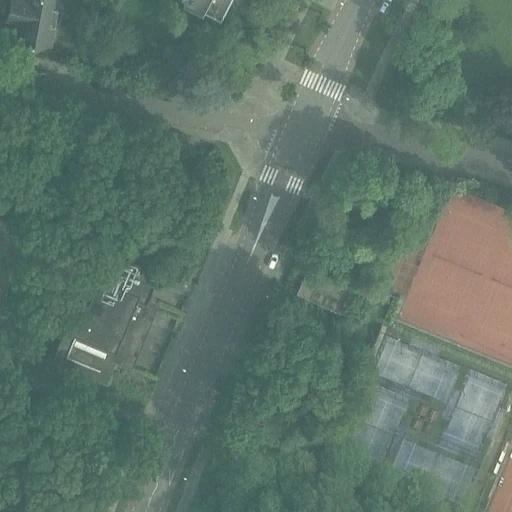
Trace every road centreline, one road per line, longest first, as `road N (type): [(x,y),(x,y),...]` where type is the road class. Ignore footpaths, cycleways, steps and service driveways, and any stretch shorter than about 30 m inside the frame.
road 1 (unclassified): [(143,511),(298,136)]
road 2 (residential): [(298,136),(0,80)]
road 3 (residential): [(511,170),(298,136)]
road 4 (unclassified): [(298,136),(365,0)]
